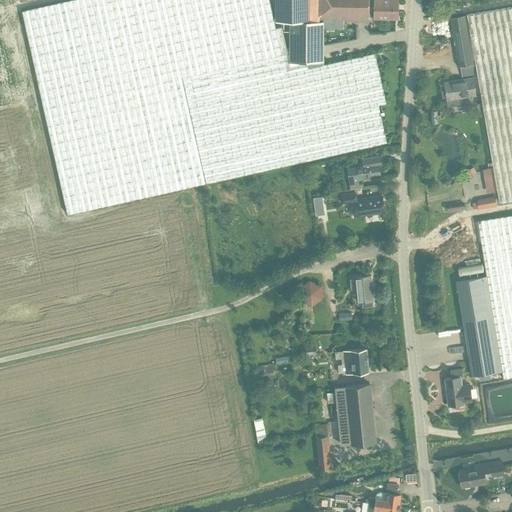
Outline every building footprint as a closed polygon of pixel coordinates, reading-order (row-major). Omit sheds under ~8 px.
[(375,52),(323,64),(292,71),(288,52),(282,26),(276,27),(269,0),(66,0),(22,10),(68,213),(206,182),(387,142),(378,104),(386,103),(375,52)] [(308,21),(308,19),(308,0),(277,0),(277,21),(290,20),(308,21)] [(319,19),(324,19),(369,20),(369,17),(369,0),(308,0),(308,19),(319,19)] [(398,0),(369,0),(369,17),(398,18),(398,0)] [(511,6),(466,14),(470,33),(471,33),(476,64),(483,104),(495,175),(498,192),(499,201),(511,198),(511,6)] [(466,14),(450,17),(459,66),(460,65),(473,63),(474,63),(474,64),(476,64),(471,33),(470,33),(466,14)] [(288,52),(292,71),(323,64),(323,62),(324,19),(319,19),(308,19),(308,21),(290,20),(289,52),(288,52)] [(445,84),(441,84),(443,97),(447,97),(447,99),(448,106),(460,104),(459,97),(476,94),(473,77),(444,82),(445,84)] [(382,165),(381,156),(380,155),(362,158),(363,165),(347,167),(350,188),(363,186),(362,179),(371,177),(371,175),(380,173),(379,165),(382,165)] [(356,191),(340,194),(342,204),(352,202),(354,216),(355,216),(385,211),(382,195),(360,198),(357,199),(356,191)] [(322,195),(313,197),(316,215),(325,214),(322,195)] [(478,209),(497,206),(495,196),(477,199),(478,209)] [(511,214),(478,220),(486,275),(502,370),(503,378),(511,376),(511,214)] [(373,305),(373,299),(371,274),(353,276),(353,278),(350,278),(351,289),(355,289),(356,301),(362,300),(362,306),(373,305)] [(472,375),(477,374),(497,371),(502,370),(486,275),(482,276),(456,280),(472,375)] [(313,316),(312,305),(322,297),(321,285),(310,280),(299,287),(300,290),(295,291),(296,298),(300,297),(301,300),(301,305),(301,313),(303,313),(303,323),(313,322),(313,316)] [(339,313),(339,319),(339,320),(352,318),(351,312),(339,313)] [(338,351),(335,351),(336,358),(341,358),(342,363),(338,363),(339,369),(339,371),(342,371),(343,373),(369,371),(369,370),(367,348),(343,350),(338,351)] [(261,376),(268,375),(274,374),(272,363),(260,365),(261,376)] [(445,378),(448,405),(464,403),(464,401),(472,400),(470,383),(462,384),(461,376),(463,376),(462,368),(450,369),(451,377),(445,378)] [(352,443),(373,441),(376,440),(370,383),(346,385),(346,386),(335,387),(336,391),(327,392),(328,402),(337,401),(341,443),(352,442),(352,443)] [(263,417),(255,418),(259,441),(267,440),(263,417)] [(327,435),(327,430),(326,423),(315,424),(316,436),(319,468),(331,467),(328,435),(327,435)] [(475,467),(459,470),(462,486),(486,482),(484,471),(491,470),(492,474),(503,472),(501,460),(474,465),(475,467)] [(369,496),(368,502),(399,505),(400,502),(401,494),(397,493),(399,483),(390,482),(388,492),(387,492),(386,492),(382,492),(380,492),(378,492),(376,493),(375,495),(374,497),(369,496)] [(354,511),(349,511),(348,511),(398,511),(399,506),(399,505),(368,502),(367,511),(354,511)]
